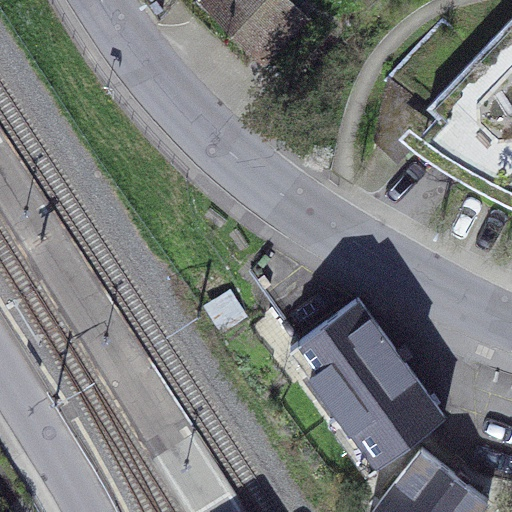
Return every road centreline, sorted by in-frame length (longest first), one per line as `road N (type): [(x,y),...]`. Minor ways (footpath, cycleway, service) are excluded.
road 1 (residential): [(98,0),(178,103),(241,161),(411,274),(511,323)]
road 2 (residential): [(0,363),(87,511)]
